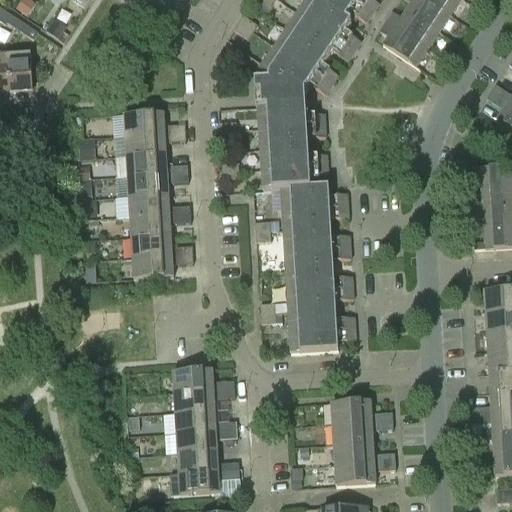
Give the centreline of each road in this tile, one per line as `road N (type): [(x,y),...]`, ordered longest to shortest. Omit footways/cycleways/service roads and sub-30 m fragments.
road 1 (residential): [(259,378),(211,286),(198,65),(218,25)]
road 2 (residential): [(426,271),(422,187),(432,139),(449,97),(511,3)]
road 3 (residential): [(259,378),(431,376)]
road 4 (residential): [(441,511),(431,376)]
